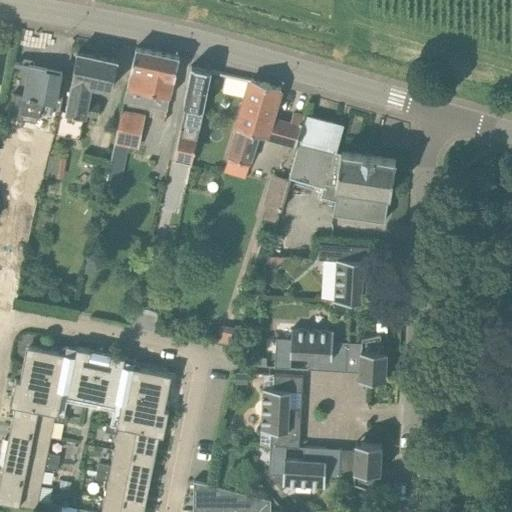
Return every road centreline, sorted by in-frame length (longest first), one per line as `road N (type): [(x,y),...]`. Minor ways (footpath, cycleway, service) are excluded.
road 1 (tertiary): [(441,114),(228,50),(0,2)]
road 2 (residential): [(0,341),(8,320),(23,315),(194,352),(201,369),(172,511)]
road 3 (residential): [(405,411),(425,163),(441,114)]
